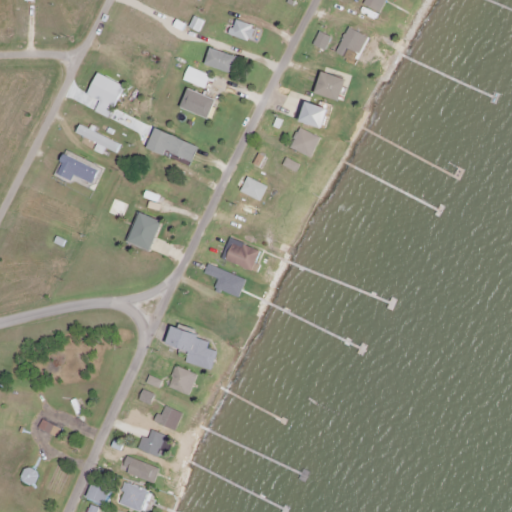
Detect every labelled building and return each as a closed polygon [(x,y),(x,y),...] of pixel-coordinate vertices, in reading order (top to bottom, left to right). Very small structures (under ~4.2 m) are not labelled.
[(382,13),(388,0),(367,0),(365,4),(382,13)] [(233,37),(255,42),(260,26),(237,21),(233,37)] [(338,53),(348,58),(352,49),(361,54),(369,37),(350,28),(338,53)] [(333,37),(320,32),(316,45),(328,50),(333,37)] [(235,75),(241,58),(213,48),(207,65),(235,75)] [(185,81),(206,90),(212,76),(190,67),(185,81)] [(344,102),(350,79),(326,72),(319,94),(344,102)] [(90,95),(102,101),(97,113),(111,119),(126,85),(100,73),(90,95)] [(219,100),(191,89),(183,108),(212,119),(219,100)] [(307,122),(330,129),(336,109),(313,101),(307,122)] [(107,150),(118,154),(123,143),(81,126),(78,135),(99,144),(96,151),(105,155),(107,150)] [(292,148),(313,158),(323,138),(301,128),(292,148)] [(202,145),(157,129),(150,150),(171,157),(170,158),(195,167),(202,145)] [(103,169),(67,156),(60,174),(76,181),(78,176),(97,184),(103,169)] [(262,202),(270,187),(250,177),(242,193),(262,202)] [(155,251),(166,221),(143,213),(132,242),(155,251)] [(220,279),(217,291),(242,299),(248,278),(209,266),(206,275),(220,279)] [(189,363),(215,371),(220,352),(210,349),(212,342),(203,340),(205,335),(177,326),(171,345),(192,352),(189,363)] [(200,375),(178,367),(170,387),(191,396),(200,375)] [(164,381),(151,376),(148,384),(161,389),(164,381)] [(157,395),(145,390),(141,400),(152,406),(157,395)] [(156,422),(177,431),(184,414),(167,406),(163,416),(159,414),(156,422)] [(40,428),(60,438),(64,430),(44,420),(40,428)] [(144,437),(139,449),(160,457),(168,436),(154,431),(150,439),(144,437)] [(175,442),(167,440),(162,455),(170,457),(175,442)] [(161,467),(129,459),(125,475),(157,483),(161,467)] [(149,490),(127,484),(121,505),(143,511),(149,490)] [(112,493),(96,485),(90,499),(106,506),(112,493)]
